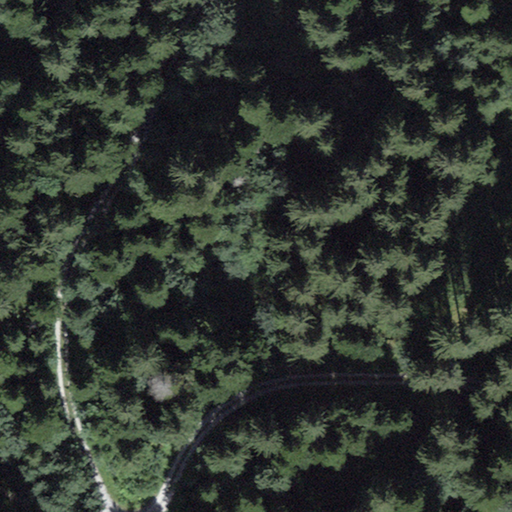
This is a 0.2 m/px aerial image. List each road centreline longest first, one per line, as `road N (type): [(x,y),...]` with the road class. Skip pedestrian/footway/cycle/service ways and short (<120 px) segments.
road 1 (track): [(199,0),(99,114),(53,249),(49,350),(62,432),(87,489),(108,511)]
road 2 (track): [(140,511),(209,411),(277,381),(373,391),(511,376)]
